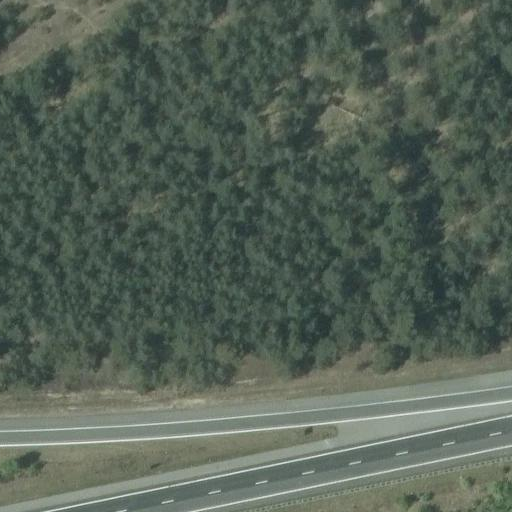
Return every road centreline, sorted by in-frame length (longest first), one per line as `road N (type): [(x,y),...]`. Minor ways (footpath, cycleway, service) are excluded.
road 1 (motorway): [(511,393),(242,425),(0,438)]
road 2 (motorway): [(511,431),(119,511)]
